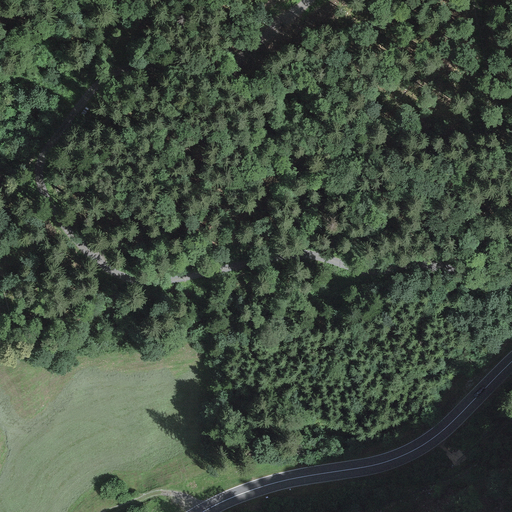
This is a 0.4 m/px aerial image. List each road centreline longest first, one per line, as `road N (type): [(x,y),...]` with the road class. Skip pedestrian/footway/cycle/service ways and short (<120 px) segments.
road 1 (track): [(308,0),(215,71),(151,64),(106,79),(35,171),(85,249),(147,280),(288,254),(357,269),(443,264),(478,281),(511,283)]
road 2 (primary): [(202,511),(287,479),(406,454),(511,361)]
